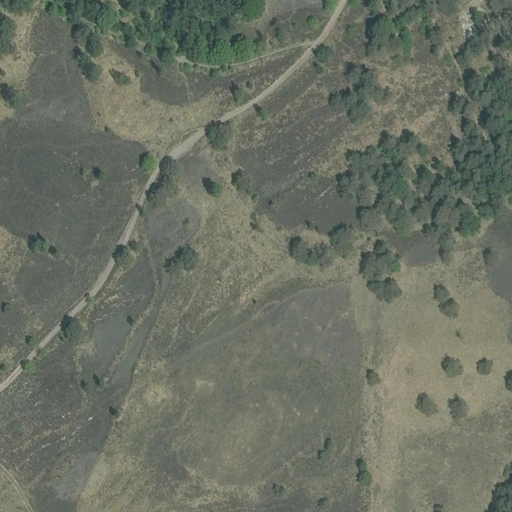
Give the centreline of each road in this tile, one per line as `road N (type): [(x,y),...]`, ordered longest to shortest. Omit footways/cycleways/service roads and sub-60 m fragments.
road 1 (track): [(0,389),(106,276),(156,169),(194,140)]
road 2 (track): [(317,41),(260,96),(194,140)]
